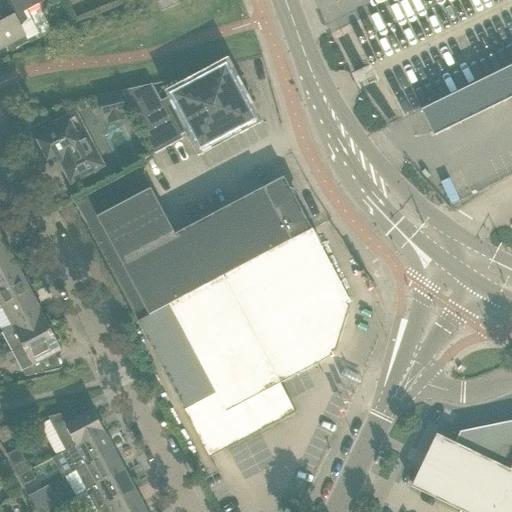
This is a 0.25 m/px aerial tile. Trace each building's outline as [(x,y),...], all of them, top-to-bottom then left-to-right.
[(0,22),(0,49),(8,45),(10,48),(13,49),(29,41),(28,39),(39,34),(26,10),(42,2),(41,2),(45,0),(13,0),(0,7),(0,9),(5,20),(0,22)] [(177,0),(162,0),(157,2),(161,11),(179,4),(177,0)] [(152,84),(122,91),(155,154),(183,139),(181,135),(191,129),(201,148),(221,137),(234,129),(235,130),(254,120),(226,66),(206,77),(207,78),(193,85),(193,84),(161,101),(152,84)] [(505,68),(421,110),(434,136),(511,97),(511,82),(506,69),(505,68)] [(125,119),(124,114),(127,113),(121,91),(99,96),(104,118),(107,118),(108,123),(125,119)] [(33,132),(47,158),(51,156),(52,158),(58,160),(71,184),(104,166),(85,129),(77,134),(67,116),(52,124),(49,120),(34,128),(36,130),(33,132)] [(86,223),(152,188),(141,166),(74,202),(86,223)] [(152,188),(86,223),(138,321),(138,322),(313,229),(284,176),(176,233),(152,188)] [(313,229),(138,322),(209,458),(296,412),(281,384),(334,356),(332,352),(335,350),(349,307),(347,304),(351,301),(313,229)] [(0,259),(11,254),(1,235),(0,235),(0,259)] [(14,259),(11,254),(0,259),(0,284),(21,273),(17,265),(18,260),(14,259)] [(21,273),(0,284),(0,308),(31,292),(21,273)] [(34,297),(31,292),(0,308),(0,309),(1,309),(11,327),(41,311),(37,302),(38,298),(34,297)] [(41,311),(11,327),(1,332),(12,351),(51,330),(41,311)] [(62,350),(51,330),(12,351),(26,377),(46,372),(40,361),(62,350)] [(66,451),(104,431),(93,410),(79,418),(75,410),(49,417),(66,451)] [(415,487),(414,488),(462,511),(511,511),(511,420),(460,431),(455,442),(440,435),(439,436),(440,437),(416,488),(415,487)] [(104,431),(66,451),(76,470),(114,450),(104,431)] [(19,449),(7,455),(18,476),(30,470),(19,449)] [(125,470),(114,450),(76,470),(87,490),(125,470)] [(35,479),(30,470),(18,476),(23,485),(35,479)] [(125,470),(87,490),(97,510),(135,490),(125,470)] [(36,511),(45,511),(48,510),(51,509),(41,489),(28,496),(36,511)] [(140,511),(145,509),(135,490),(97,510),(97,511),(140,511)]
